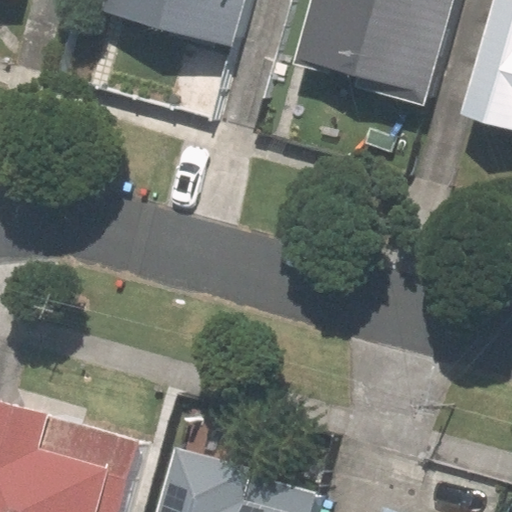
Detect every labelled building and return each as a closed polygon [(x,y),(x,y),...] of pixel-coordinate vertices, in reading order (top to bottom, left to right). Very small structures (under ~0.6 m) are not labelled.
[(135,0),(248,36),(259,0),(135,0)] [(452,95),(482,0),(336,0),(320,53),(452,95)] [(511,50),(492,114),(511,119),(511,50)] [(82,414),(83,407),(20,392),(0,473),(0,511),(154,511),(173,436),(82,414)] [(345,511),(350,495),(278,475),(282,461),(207,440),(199,469),(187,511),(345,511)]
